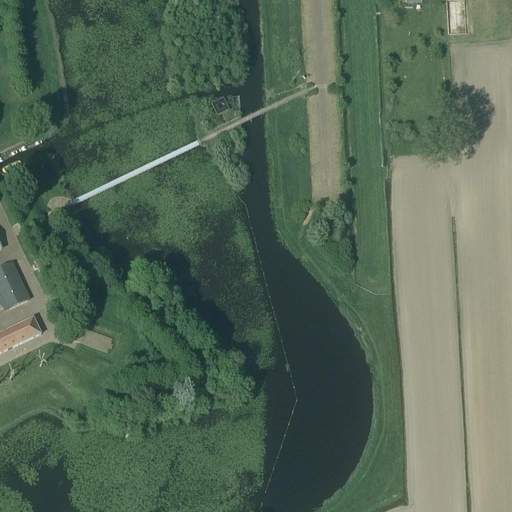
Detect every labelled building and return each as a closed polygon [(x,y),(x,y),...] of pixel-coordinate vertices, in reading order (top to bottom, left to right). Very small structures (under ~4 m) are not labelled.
[(26,216),(27,218),(22,220),(20,221),(21,223),(23,222),(26,220),(28,224),(30,228),(26,229),(24,230),(25,232),(27,231),(32,229),(31,227),(39,223),(49,219),(52,217),(53,219),(59,216),(59,214),(53,217),(52,213),(50,209),(55,207),(54,205),(48,209),(49,210),(46,212),(37,216),(35,211),(33,212),(26,216)] [(34,263),(28,265),(30,270),(35,267),(37,272),(42,269),(48,267),(41,253),(31,257),(34,263)] [(0,302),(5,312),(29,301),(12,265),(0,270),(0,302)] [(51,298),(45,300),(48,305),(53,303),(55,307),(60,305),(62,304),(65,302),(58,288),(55,290),(49,293),(51,298)] [(0,354),(40,335),(33,320),(0,335),(0,354)] [(72,336),(70,341),(107,354),(112,341),(75,327),(74,330),(72,336)]
